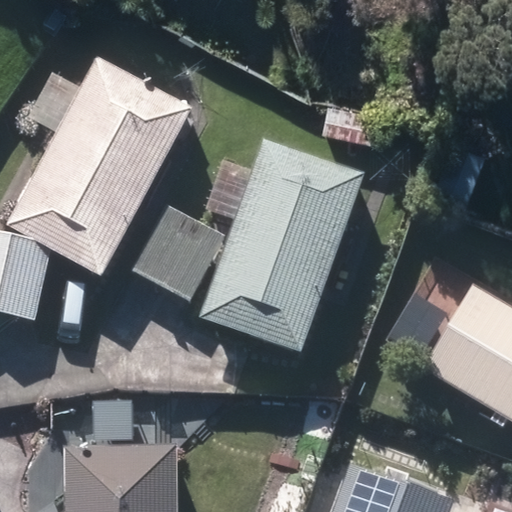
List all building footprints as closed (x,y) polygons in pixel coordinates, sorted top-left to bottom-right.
[(1,238),(21,248),(45,261),(96,289),(188,120),(93,69),(75,101),(48,86),(25,129),(52,144),(1,238)] [(201,326),(302,362),(364,184),(265,148),(201,326)] [(125,279),(183,311),(218,244),(162,213),(125,279)] [(45,261),(21,248),(0,244),(0,325),(32,331),(45,261)] [(425,376),(511,429),(511,315),(499,308),(502,303),(438,264),(386,347),(428,373),(425,376)] [(179,511),(179,453),(64,456),(64,511),(179,511)]
